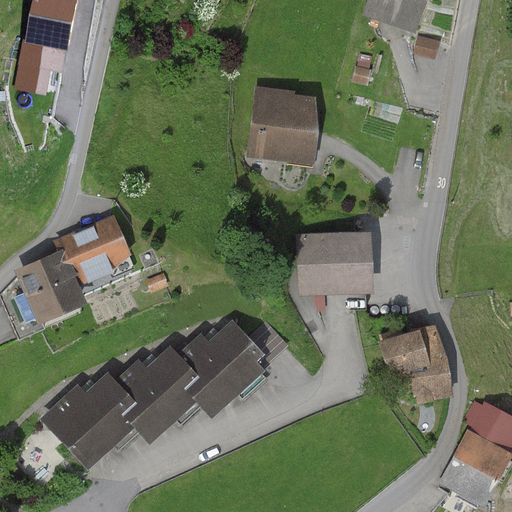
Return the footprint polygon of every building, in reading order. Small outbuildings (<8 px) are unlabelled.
[(83,0),(31,0),(15,91),(17,91),(48,97),(53,72),(62,74),(64,74),(68,50),(74,51),(83,0)] [(424,0),(366,0),(361,15),(413,32),(424,0)] [(433,41),(417,37),(412,54),(429,58),(433,41)] [(439,43),(433,41),(429,58),(434,60),(439,43)] [(372,58),(359,55),(352,81),(364,84),(372,58)] [(53,118),(62,74),(53,72),(48,97),(17,91),(14,111),(53,118)] [(292,91),(254,86),(246,158),(285,161),(287,165),(313,169),(314,97),(294,94),(292,91)] [(56,239),(63,254),(78,286),(112,273),(111,271),(128,256),(130,255),(113,216),(56,239)] [(372,293),(368,232),(296,234),(298,296),(312,296),(316,312),(365,310),(363,293),(372,293)] [(63,254),(15,274),(36,325),(86,304),(78,286),(63,254)] [(134,269),(128,256),(111,271),(112,273),(114,277),(134,269)] [(163,274),(145,281),(151,294),(168,287),(163,274)] [(77,385),(43,415),(63,438),(58,441),(83,469),(132,427),(148,445),(195,403),(208,418),(290,347),(266,320),(247,336),(232,320),(208,341),(201,333),(177,353),(170,345),(145,367),(139,360),(114,381),(107,373),(84,393),(77,385)] [(432,329),(379,343),(393,386),(408,383),(416,403),(447,396),(443,362),(432,329)] [(471,427),(469,430),(511,453),(509,458),(511,459),(511,417),(483,402),(481,405),(473,401),(462,422),(471,427)] [(466,429),(437,483),(482,507),(509,458),(511,453),(469,430),(466,429)]
